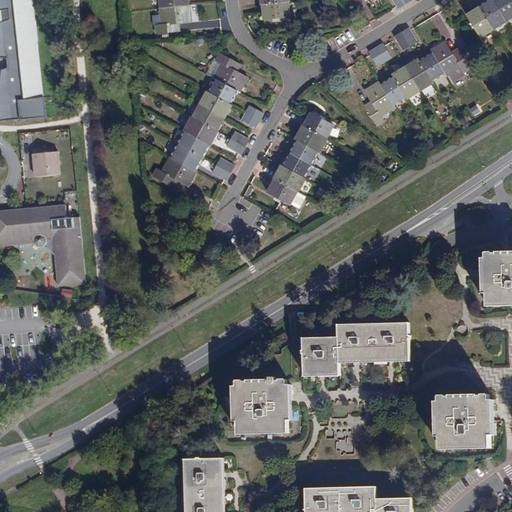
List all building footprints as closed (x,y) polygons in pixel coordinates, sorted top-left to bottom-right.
[(34,0),(0,0),(0,10),(9,10),(9,11),(9,19),(10,20),(0,23),(0,57),(7,59),(8,68),(2,70),(0,85),(0,121),(47,118),(34,0)] [(508,20),(495,0),(489,0),(481,5),(494,27),(495,28),(508,20)] [(511,17),(511,0),(495,0),(508,20),(511,17)] [(292,17),(291,2),(263,5),(265,20),(276,19),(282,18),(292,17)] [(191,5),(190,5),(161,8),(160,8),(161,23),(156,24),(157,32),(177,30),(177,23),(181,23),(192,21),(191,5)] [(494,27),(481,5),(467,14),(472,22),(476,28),(480,35),(494,27)] [(9,11),(0,11),(0,21),(9,19),(9,11)] [(403,31),(412,45),(418,41),(410,27),(403,31)] [(412,45),(403,31),(397,34),(405,48),(412,45)] [(433,52),(446,74),(448,76),(461,68),(463,73),(471,68),(460,50),(453,55),(451,51),(446,41),(432,49),(433,52)] [(378,47),(386,61),(393,57),(384,43),(378,47)] [(380,64),(386,61),(378,47),(372,50),(380,64)] [(215,77),(236,89),(239,90),(248,74),(238,68),(234,66),(238,59),(220,50),(215,58),(221,61),(213,76),(215,77)] [(434,81),(446,74),(433,52),(421,60),(434,81)] [(434,81),(421,60),(420,59),(407,67),(421,91),(435,83),(434,81)] [(421,91),(407,67),(394,74),(395,76),(408,97),(409,98),(421,91)] [(395,104),(408,97),(395,76),(383,84),(395,104)] [(215,77),(207,91),(229,103),(236,89),(215,77)] [(395,104),(383,84),(381,80),(366,89),(375,104),(368,108),(379,125),(387,120),(383,115),(397,107),(395,104)] [(229,103),(207,91),(205,90),(198,103),(224,116),(230,104),(229,103)] [(198,103),(191,116),(216,130),(224,116),(198,103)] [(249,104),(244,111),(258,119),(262,112),(249,104)] [(258,119),(244,111),(241,117),(255,125),(258,119)] [(314,112),(306,126),(328,138),(335,124),(328,119),(322,116),(314,112)] [(183,130),(209,144),(211,145),(218,131),(216,130),(191,116),(189,115),(182,129),(183,130)] [(299,139),(321,151),(322,152),(329,139),(328,138),(306,126),(305,125),(297,138),(299,139)] [(202,157),(209,144),(183,130),(176,143),(202,157)] [(234,130),(230,138),(244,145),(248,138),(234,130)] [(214,141),(223,146),(227,139),(218,134),(214,141)] [(244,145),(230,138),(227,144),(241,151),(244,145)] [(292,152),(313,164),(321,151),(299,139),(292,152)] [(176,143),(169,155),(195,169),(202,157),(176,143)] [(63,150),(37,152),(40,178),(66,175),(63,150)] [(306,177),(313,164),(292,152),(284,165),(306,177)] [(195,169),(169,155),(161,169),(156,166),(152,174),(169,183),(173,177),(176,179),(187,185),(196,170),(195,169)] [(220,157),(215,164),(229,172),(233,165),(220,157)] [(229,172),(215,164),(212,170),(226,178),(229,172)] [(275,177),(277,178),(299,190),(300,191),(307,178),(306,177),(284,165),(283,165),(275,177)] [(299,190),(277,178),(269,191),(277,196),(283,199),(292,204),(293,201),(301,206),(307,195),(300,191),(299,190)] [(43,246),(48,246),(60,255),(63,284),(90,282),(82,205),(0,213),(0,239),(1,247),(39,243),(43,246)] [(511,258),(483,261),(487,295),(487,304),(511,301),(511,258)] [(344,368),(344,364),(414,361),(412,323),(342,326),(343,334),(343,338),(307,340),(309,377),(344,376),(344,368)] [(242,421),(242,432),(292,430),(291,420),(290,384),(290,381),(240,382),(240,386),(242,421)] [(491,436),(491,401),(440,402),(441,437),(441,447),(491,445),(491,436)] [(229,511),(227,457),(190,458),(191,511),(229,511)] [(305,511),(413,511),(413,499),(377,501),(377,496),(377,488),(305,491),(305,511)]
